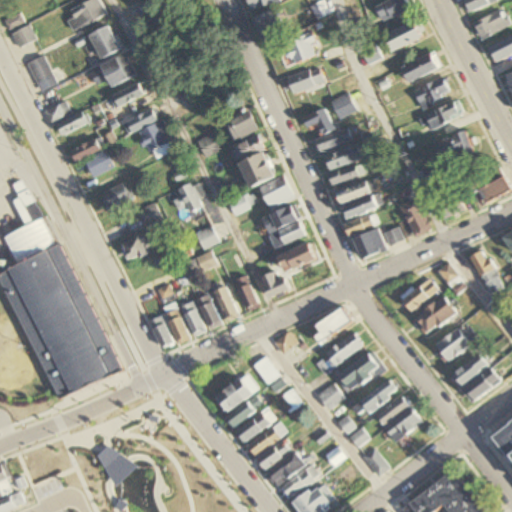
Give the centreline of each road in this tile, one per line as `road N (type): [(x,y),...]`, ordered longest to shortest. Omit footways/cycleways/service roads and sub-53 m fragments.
road 1 (residential): [(511,496),(347,287),(228,0)]
road 2 (residential): [(164,373),(511,209)]
road 3 (residential): [(107,0),(278,319)]
road 4 (residential): [(164,373),(0,55)]
road 5 (residential): [(0,103),(140,385)]
road 6 (residential): [(356,511),(511,395)]
road 7 (residential): [(0,445),(164,373)]
road 8 (residential): [(271,511),(164,373)]
road 9 (residential): [(511,144),(438,0)]
